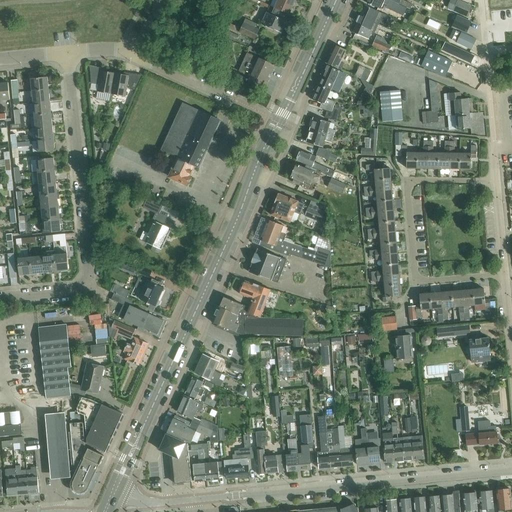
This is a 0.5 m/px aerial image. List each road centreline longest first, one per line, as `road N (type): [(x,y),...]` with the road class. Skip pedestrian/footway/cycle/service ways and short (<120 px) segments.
road 1 (tertiary): [(113,491),(336,0)]
road 2 (residential): [(113,491),(169,502),(511,469)]
road 3 (residential): [(0,295),(91,286),(67,52)]
road 4 (unclassified): [(500,274),(414,282),(407,179),(496,179)]
road 5 (unknown): [(511,90),(489,94),(419,74),(408,95),(417,122)]
road 6 (residential): [(496,179),(486,54)]
road 7 (residential): [(250,107),(136,55)]
